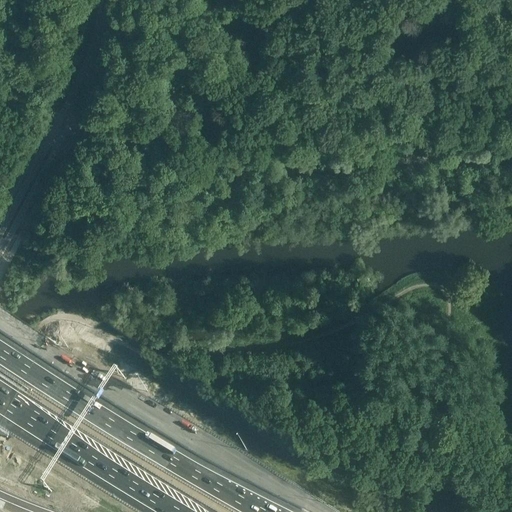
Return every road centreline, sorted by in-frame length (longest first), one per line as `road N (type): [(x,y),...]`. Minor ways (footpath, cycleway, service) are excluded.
road 1 (unknown): [(0,385),(34,338),(82,331),(116,343),(265,440),(326,469),(414,494),(468,496),(511,486)]
road 2 (motorway): [(274,511),(0,345)]
road 3 (tertiary): [(0,234),(87,64),(103,0)]
road 4 (motorway): [(0,401),(174,511)]
